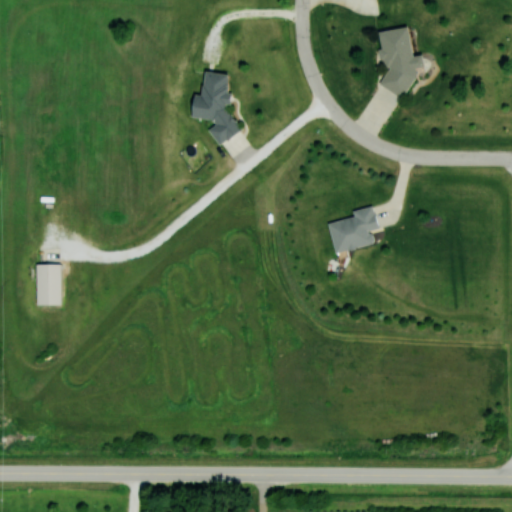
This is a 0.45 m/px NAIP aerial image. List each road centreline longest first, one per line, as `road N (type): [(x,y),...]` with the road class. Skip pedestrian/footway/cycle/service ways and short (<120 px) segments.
road 1 (tertiary): [(511,474),(0,472)]
road 2 (residential): [(301,0),(307,57),(323,100),(372,144),(414,156),(511,158)]
